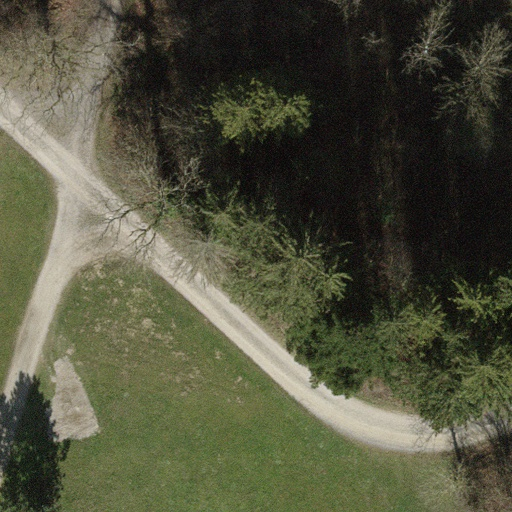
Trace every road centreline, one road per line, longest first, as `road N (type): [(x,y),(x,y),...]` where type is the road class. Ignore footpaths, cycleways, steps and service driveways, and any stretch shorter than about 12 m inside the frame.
road 1 (track): [(0,105),(99,207),(309,394),(393,432),(470,432),(511,417)]
road 2 (track): [(0,461),(62,252),(99,207)]
road 3 (track): [(109,0),(88,99),(58,159)]
